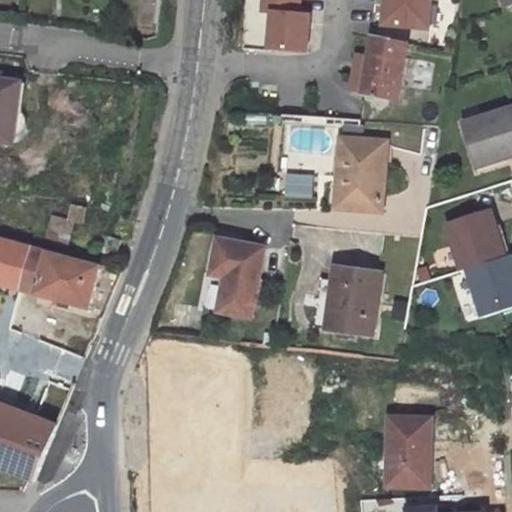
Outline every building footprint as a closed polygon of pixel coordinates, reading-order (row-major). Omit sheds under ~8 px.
[(293,0),(267,0),(266,14),(276,15),(273,50),(310,54),(313,17),(301,16),(302,1),(293,0)] [(432,0),(377,0),(377,7),(387,7),(385,27),(430,30),(432,0)] [(404,61),(406,45),(374,40),(371,59),(358,57),(352,91),(397,99),(399,88),(411,90),(416,63),(404,61)] [(20,83),(0,79),(0,141),(8,142),(8,137),(13,138),(21,137),(26,132),(29,125),(29,120),(27,116),(24,112),(17,109),(20,83)] [(511,109),(464,125),(477,168),(511,156),(511,109)] [(384,211),(389,143),(342,139),(339,173),(347,173),(344,208),(384,211)] [(347,173),(339,173),(337,207),(344,208),(347,173)] [(508,257),(492,208),(450,223),(466,270),(471,269),(508,257)] [(116,255),(120,240),(103,235),(99,250),(116,255)] [(252,316),(265,246),(219,237),(213,273),(227,276),(221,310),(252,316)] [(0,282),(90,306),(102,266),(0,238),(0,282)] [(487,316),(511,307),(511,255),(508,257),(471,269),(487,316)] [(375,335),(385,273),(335,266),(330,300),(335,301),(331,328),(375,335)] [(335,301),(330,300),(326,327),(331,328),(335,301)] [(224,356),(241,356),(243,342),(245,342),(247,328),(222,325),(220,340),(209,338),(208,353),(224,356)] [(286,445),(297,374),(261,368),(249,438),(267,441),(286,445)] [(220,435),(221,402),(184,400),(128,400),(128,435),(193,435),(220,435)] [(0,465),(36,479),(59,425),(0,402),(0,465)] [(433,442),(434,418),(390,417),(387,486),(429,488),(430,442),(433,442)] [(193,435),(128,435),(128,469),(193,469),(193,435)] [(237,451),(265,455),(267,441),(249,438),(237,437),(237,451)] [(345,460),(349,444),(326,437),(321,453),(345,460)] [(193,507),(193,469),(128,469),(128,503),(128,511),(198,511),(199,507),(193,507)]
